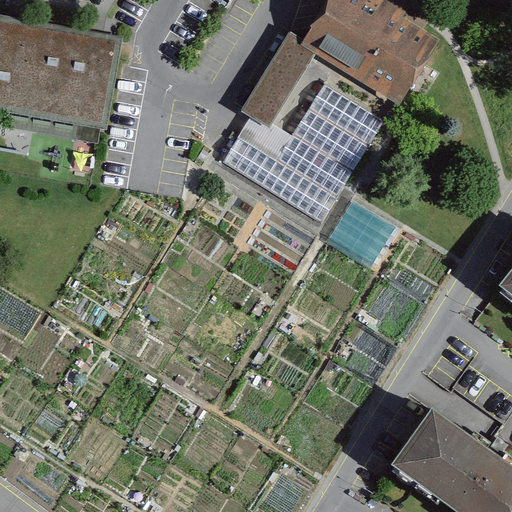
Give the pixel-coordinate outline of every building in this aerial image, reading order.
[(400,107),(441,41),(405,19),(413,6),(403,0),(328,0),(303,41),(301,46),(316,55),(400,107)] [(0,114),(103,133),(119,42),(0,21),(0,114)] [(303,41),(290,33),(241,112),(251,118),(269,129),(273,124),(316,55),(301,46),(303,41)] [(385,122),(325,84),(292,136),(273,124),(269,129),(251,118),(221,166),(319,227),(385,122)] [(0,133),(0,166),(23,169),(26,136),(0,133)] [(511,271),(499,288),(511,298),(511,271)] [(433,410),(392,467),(454,511),(511,511),(511,467),(488,450),(433,410)]
